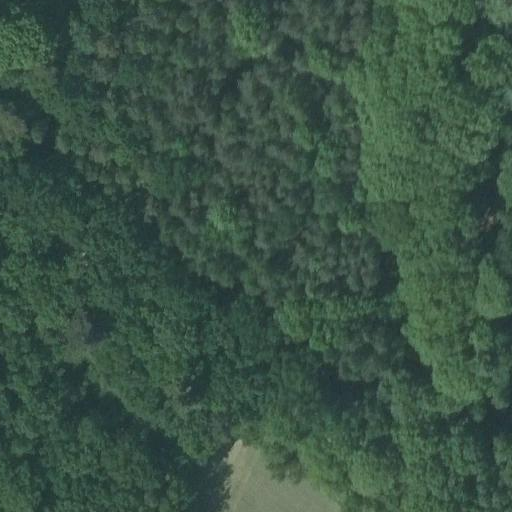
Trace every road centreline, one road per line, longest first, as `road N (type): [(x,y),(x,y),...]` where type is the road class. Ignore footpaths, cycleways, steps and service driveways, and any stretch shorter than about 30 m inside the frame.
road 1 (unclassified): [(430,500),(0,191)]
road 2 (tertiary): [(430,500),(419,0)]
